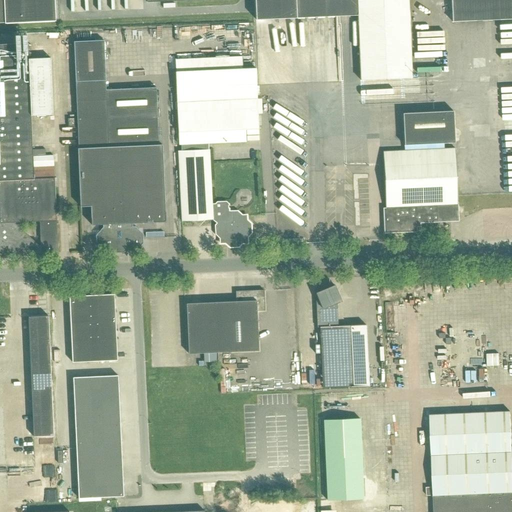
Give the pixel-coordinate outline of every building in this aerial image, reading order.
[(0,0),(0,23),(4,23),(5,24),(6,24),(6,23),(54,21),(54,22),(55,22),(54,0),(0,0)] [(511,0),(252,0),(254,19),(356,15),(358,79),(409,78),(406,0),(450,0),(452,19),(511,15),(511,0)] [(103,40),(74,41),(80,207),(90,206),(91,228),(103,227),(104,232),(102,232),(96,238),(97,247),(103,253),(135,252),(141,245),(140,236),(134,231),(132,231),(132,223),(165,222),(162,145),(157,145),(155,87),(105,89),(103,40)] [(0,253),(0,254),(5,248),(11,255),(40,253),(40,247),(41,247),(48,253),(57,253),(53,178),(32,179),(29,116),(52,115),(50,58),(27,59),(26,44),(0,44),(0,253)] [(242,57),(174,60),(178,145),(180,145),(180,152),(177,152),(180,222),(191,221),(197,227),(203,221),(214,220),(215,220),(217,222),(215,225),(216,234),(220,237),(220,243),(227,243),(230,247),(238,246),(242,241),(247,241),(247,237),(251,232),(250,225),(246,221),(246,216),(241,216),(237,212),(229,213),(228,203),(226,201),(217,202),(215,205),(211,205),(209,150),(205,150),(205,144),(246,142),(245,130),(259,129),(256,68),(242,69),(242,57)] [(452,111),(402,114),(403,146),(454,143),(452,111)] [(380,152),(383,213),(382,213),(383,233),(414,231),(414,223),(457,221),(454,149),(380,152)] [(506,219),(492,219),(493,232),(507,231),(506,219)] [(326,289),(315,289),(317,328),(318,328),(321,388),(353,387),(350,326),(338,326),(336,303),(341,301),(338,295),(334,285),(326,289)] [(235,294),(235,301),(185,303),(187,353),(257,350),(255,310),(263,310),(263,290),(237,291),(235,294)] [(69,296),(72,362),(117,361),(114,294),(69,296)] [(48,316),(28,317),(33,435),(53,434),(48,316)] [(464,370),(463,382),(474,382),(474,371),(464,370)] [(117,375),(72,378),(78,498),(123,496),(117,375)] [(428,415),(431,487),(424,488),(425,497),(431,496),(431,511),(511,511),(511,479),(509,412),(428,415)] [(358,419),(322,420),(326,500),(363,499),(358,419)]
